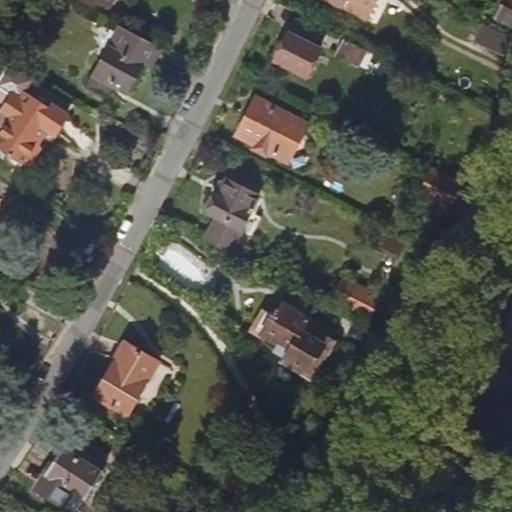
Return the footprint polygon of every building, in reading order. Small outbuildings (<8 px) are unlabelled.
[(511,32),(511,13),(502,9),(494,24),(511,32)] [(150,63),(159,44),(120,24),(88,84),(109,95),(113,85),(127,92),(143,61),(150,63)] [(307,75),(321,48),(289,32),(283,43),(279,42),(273,54),(277,56),(275,59),(307,75)] [(511,61),(511,43),(498,36),(491,50),(511,61)] [(367,53),(346,43),(339,57),(361,67),(367,53)] [(20,68),(27,54),(10,44),(2,58),(7,61),(20,68)] [(70,111),(53,100),(51,103),(27,87),(22,95),(11,88),(2,102),(12,109),(0,127),(0,143),(24,160),(29,153),(32,152),(36,152),(44,139),(44,131),(48,124),(58,130),(70,111)] [(289,161),(308,125),(272,107),(275,103),(257,94),(236,133),(255,143),(253,147),(268,155),(271,152),(289,161)] [(452,209),(461,192),(430,175),(420,193),(452,209)] [(230,251),(261,194),(229,177),(221,192),(214,193),(209,202),(210,210),(216,213),(204,238),(230,251)] [(379,299),(345,282),(336,299),(370,317),(379,299)] [(307,324),(308,321),(311,323),(318,312),(295,299),(289,307),(275,299),(257,332),(278,346),(276,350),(310,370),(325,345),(302,332),(307,324)] [(314,381),(337,342),(307,324),(302,332),(325,345),(310,370),(285,356),(281,362),(314,381)] [(94,395),(140,423),(172,371),(126,342),(94,395)] [(34,489),(61,505),(70,490),(84,499),(103,470),(62,444),(34,489)]
